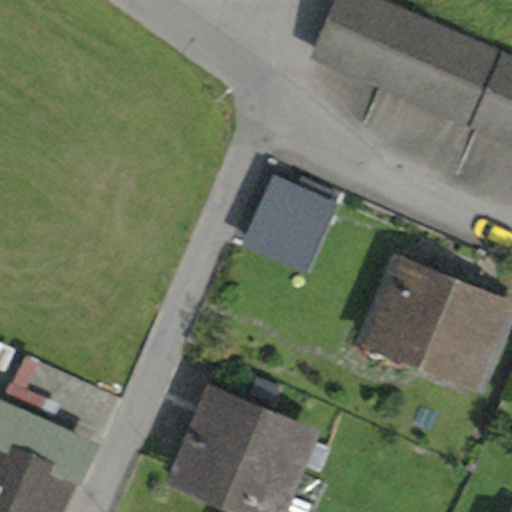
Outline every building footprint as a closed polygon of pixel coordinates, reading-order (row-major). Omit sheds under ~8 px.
[(368,0),(341,0),(318,55),(382,83),(410,18),(368,0)] [(410,18),(382,83),(415,97),(443,33),(410,18)] [(443,33),(415,97),(446,111),(475,47),(443,33)] [(475,47),(446,111),(478,125),(507,61),(475,47)] [(511,62),(507,61),(478,125),(511,139),(511,62)] [(241,245),(305,274),(338,203),(273,174),(241,245)] [(402,257),(369,335),(478,381),(508,308),(451,285),(454,279),(402,257)] [(215,401),(184,475),(272,511),(293,459),(301,440),(302,437),(215,401)] [(0,444),(8,448),(0,464),(0,511),(58,511),(88,450),(1,410),(0,411),(0,444)] [(293,459),(319,469),(327,450),(301,440),(293,459)]
